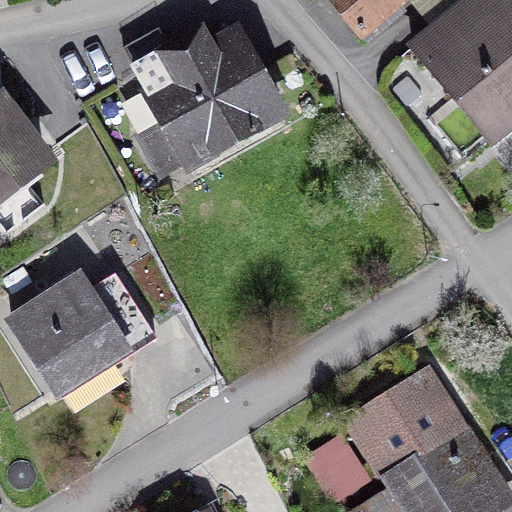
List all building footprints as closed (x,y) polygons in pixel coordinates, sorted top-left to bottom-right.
[(323,0),(355,39),(402,0),(323,0)] [(511,0),(470,0),(409,50),(487,142),(511,122),(511,0)] [(185,167),(277,116),(235,41),(228,45),(222,34),(203,45),(197,33),(158,55),(148,37),(120,52),(160,124),(135,138),(159,180),(184,166),(185,167)] [(0,195),(41,164),(0,108),(0,195)] [(52,394),(119,351),(124,360),(153,342),(120,291),(106,300),(97,286),(84,295),(77,283),(8,326),(52,394)] [(389,494),(359,511),(478,511),(504,496),(462,428),(380,480),(389,494)]
